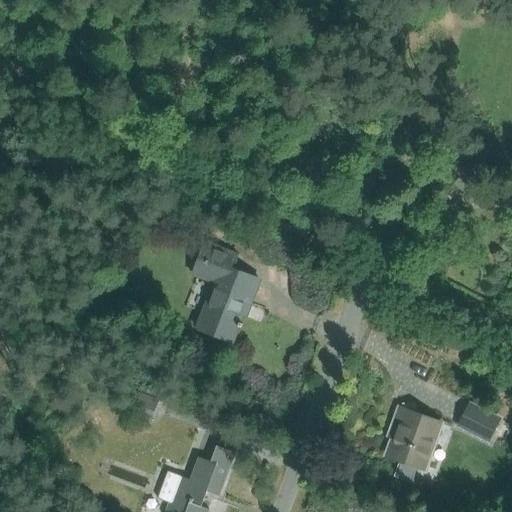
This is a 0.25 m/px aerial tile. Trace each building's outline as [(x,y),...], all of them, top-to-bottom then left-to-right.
[(204,311),(197,329),(214,335),(232,342),(247,305),(249,306),(259,280),(234,270),(227,267),(232,254),(239,257),(239,256),(205,243),(200,258),(218,265),(212,282),(215,283),(204,311)] [(151,422),(159,398),(140,391),(131,415),(151,422)] [(488,440),(490,437),(499,419),(470,404),(459,425),(488,440)] [(425,470),(436,439),(442,424),(399,408),(393,423),(399,425),(395,437),(393,436),(386,455),(425,470)] [(208,511),(209,509),(201,506),(207,491),(219,496),(235,452),(217,446),(211,462),(199,457),(189,484),(179,480),(180,476),(167,472),(157,499),(170,503),(166,511),(208,511)]
